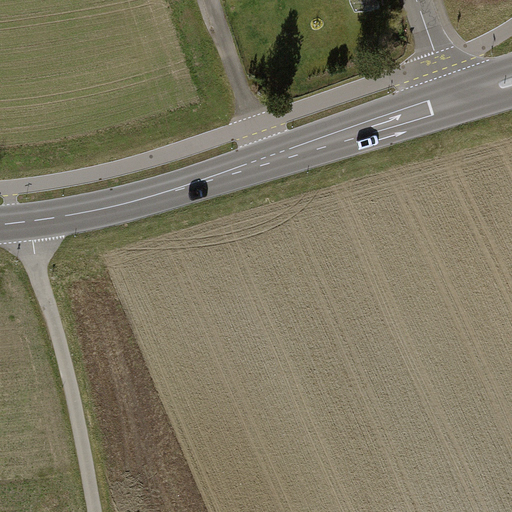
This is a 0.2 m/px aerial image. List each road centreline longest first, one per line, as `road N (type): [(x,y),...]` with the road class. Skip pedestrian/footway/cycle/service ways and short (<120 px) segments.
road 1 (tertiary): [(452,102),(269,166),(29,222)]
road 2 (unclassified): [(29,222),(73,393),(93,511)]
road 3 (track): [(269,166),(206,0)]
